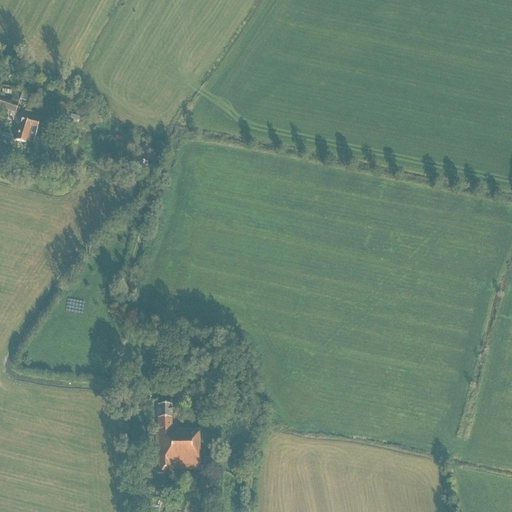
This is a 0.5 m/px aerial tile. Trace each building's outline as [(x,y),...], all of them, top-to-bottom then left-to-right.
[(0,98),(0,109),(7,112),(15,114),(19,102),(11,99),(10,102),(0,98)] [(72,113),(69,121),(78,124),(80,115),(72,113)] [(32,142),(39,119),(23,115),(16,138),(15,142),(25,144),(26,140),(32,142)] [(1,137),(0,142),(0,143),(10,146),(11,140),(1,137)] [(141,176),(147,163),(138,158),(132,172),(141,176)] [(223,377),(225,371),(211,366),(209,372),(223,377)] [(198,470),(198,430),(171,429),(172,405),(157,406),(157,433),(155,433),(157,474),(172,474),(172,470),(198,470)]
